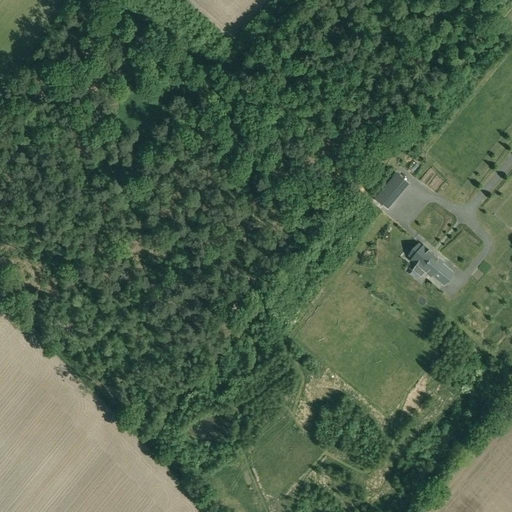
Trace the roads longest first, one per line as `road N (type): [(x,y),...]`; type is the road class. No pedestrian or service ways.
road 1 (track): [(100,0),(208,66),(228,66),(302,0)]
road 2 (track): [(509,0),(366,171)]
